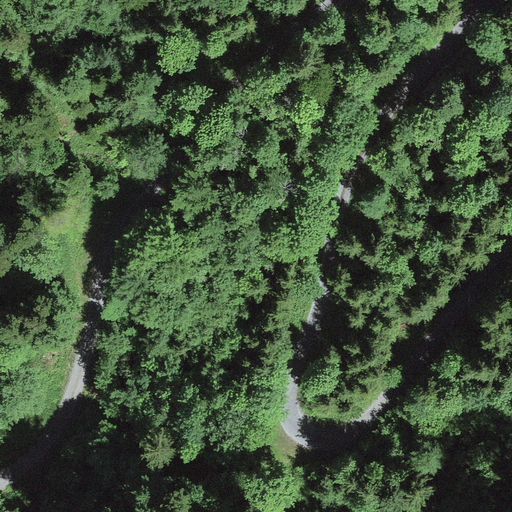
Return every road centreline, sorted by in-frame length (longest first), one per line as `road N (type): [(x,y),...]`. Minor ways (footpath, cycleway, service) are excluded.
road 1 (track): [(474,0),(475,9),(370,126),(292,319),(300,390),(341,408),(384,384),(511,244)]
road 2 (track): [(0,474),(39,463),(114,209),(254,64),(348,0)]
